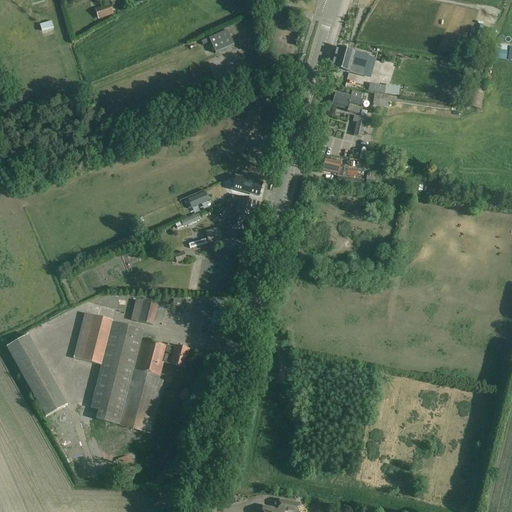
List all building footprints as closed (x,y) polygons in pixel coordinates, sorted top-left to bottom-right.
[(43,7),(45,13),(55,10),(53,4),(43,7)] [(109,6),(100,9),(96,10),(99,19),(112,14),(109,6)] [(59,18),(47,20),(48,27),(60,25),(59,18)] [(235,26),(215,35),(222,51),(242,42),(235,26)] [(337,48),(331,69),(349,74),(351,66),(365,70),(368,56),(337,48)] [(350,98),(344,96),(335,94),(331,107),(347,111),(346,113),(355,115),(358,115),(364,95),(352,92),(350,98)] [(374,95),(373,106),(389,108),(390,97),(374,95)] [(354,137),(361,138),(364,125),(368,126),(370,120),(354,116),(352,122),(356,123),(354,137)] [(322,172),(332,174),(343,176),(357,178),(357,171),(347,170),(347,171),(339,169),(341,163),(325,159),(322,172)] [(234,178),(231,189),(242,193),(243,192),(246,193),(246,194),(258,197),(261,185),(257,184),(258,179),(245,175),(244,180),(234,178)] [(363,181),(338,178),(337,185),(363,187),(363,181)] [(205,191),(185,199),(189,210),(209,202),(206,195),(205,191)] [(230,215),(227,224),(230,225),(230,227),(233,228),(242,231),(245,222),(251,224),(256,202),(247,199),(240,198),(235,216),(230,215)] [(334,226),(347,230),(359,233),(369,236),(376,211),(364,207),(341,201),(334,226)] [(194,217),(181,223),(183,228),(187,226),(188,228),(197,224),(196,222),(200,220),(198,215),(194,217)] [(359,233),(347,230),(343,241),(331,238),(326,253),(339,256),(342,248),(351,251),(353,244),(356,245),(359,233)] [(219,231),(209,234),(206,235),(208,240),(189,245),(190,249),(209,244),(209,245),(222,241),(219,231)] [(184,253),(174,256),(176,263),(186,260),(184,253)] [(136,301),(131,321),(153,326),(157,307),(136,301)] [(85,315),(73,359),(101,366),(91,409),(98,411),(96,421),(145,433),(154,400),(163,363),(184,369),(189,351),(175,347),(175,349),(154,344),(156,338),(144,335),(143,341),(110,332),(112,322),(85,315)] [(6,348),(45,419),(67,407),(28,336),(6,348)] [(82,371),(80,375),(88,379),(90,375),(82,371)] [(297,511),(299,505),(279,502),(278,511),(262,508),(261,511),(297,511)]
